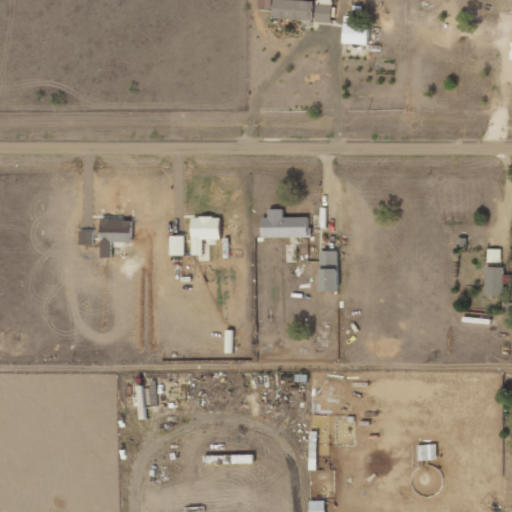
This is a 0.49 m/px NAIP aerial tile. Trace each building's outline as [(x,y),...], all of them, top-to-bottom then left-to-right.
[(272,0),(260,0),(260,8),(272,8),(272,0)] [(314,0),(273,0),(273,19),(313,20),(314,0)] [(316,22),(333,22),(333,4),(317,4),(316,22)] [(344,43),(369,44),(370,24),(345,23),(344,43)] [(310,217),(285,217),(285,209),(270,210),(270,218),(263,218),(263,238),(310,237),(310,217)] [(193,255),(204,255),(204,240),(222,239),(221,217),(193,217),(193,255)] [(133,219),(102,219),(102,258),(113,258),(113,241),(133,241),(133,219)] [(94,231),(80,231),(80,245),(94,245),(94,231)] [(186,255),(186,236),(172,236),(172,255),(186,255)] [(502,262),(502,249),(489,249),(488,262),(502,262)] [(321,251),(322,291),(340,291),(338,251),(321,251)] [(504,295),(505,267),(486,267),(486,295),(504,295)] [(233,353),(234,330),(227,330),(226,353),(233,353)] [(438,460),(438,444),(419,444),(420,460),(438,460)] [(326,511),(326,500),(311,500),(311,511),(326,511)]
